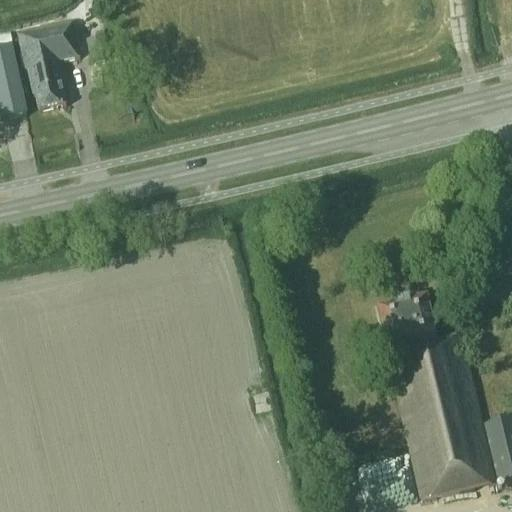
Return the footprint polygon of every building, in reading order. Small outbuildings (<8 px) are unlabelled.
[(59,65),(79,60),(71,22),(15,35),(24,72),(28,71),(34,98),(36,98),(39,114),(42,113),(42,114),(64,109),(62,103),(65,102),(63,90),(65,89),(59,65)] [(87,43),(91,68),(110,64),(104,34),(97,35),(98,41),(87,43)] [(0,48),(12,46),(11,36),(0,37),(0,48)] [(0,52),(0,123),(28,117),(13,50),(0,52)] [(492,488),(511,483),(511,419),(482,427),(462,339),(437,344),(427,300),(378,311),(388,356),(395,355),(399,376),(393,377),(422,504),(427,502),(428,504),(492,489),(492,488)]
